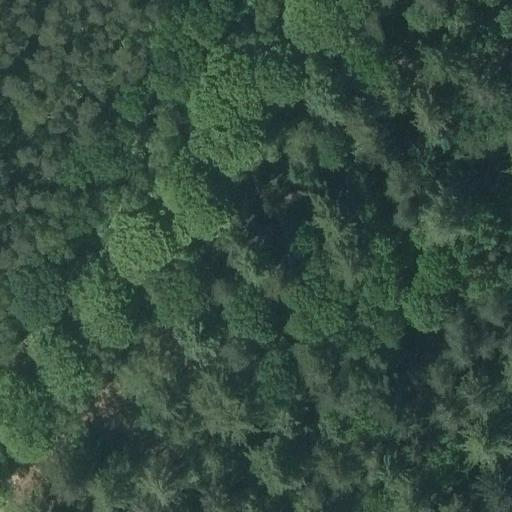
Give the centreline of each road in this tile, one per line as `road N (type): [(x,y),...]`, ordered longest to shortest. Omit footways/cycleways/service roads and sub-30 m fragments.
road 1 (track): [(344,0),(59,417)]
road 2 (track): [(415,511),(59,417)]
